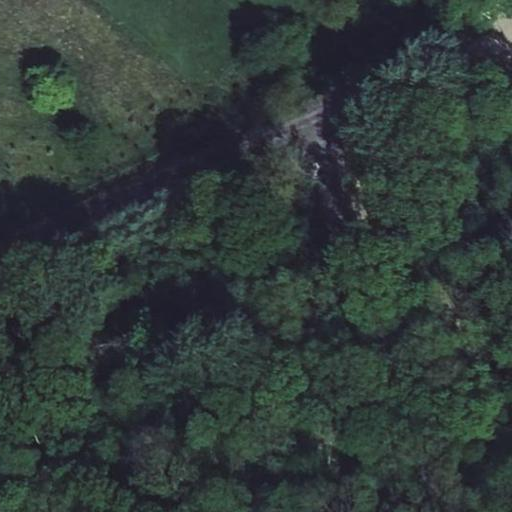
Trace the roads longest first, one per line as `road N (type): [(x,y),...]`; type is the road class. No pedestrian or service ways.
road 1 (track): [(508,3),(0,251)]
road 2 (track): [(511,379),(350,188),(300,105)]
